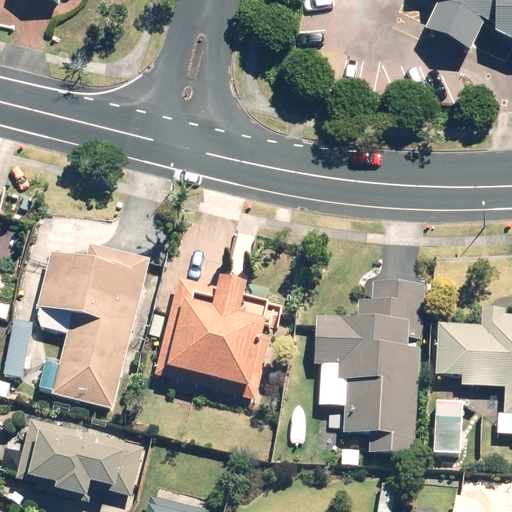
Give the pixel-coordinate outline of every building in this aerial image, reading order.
[(511,0),(444,0),(444,7),(427,6),(423,25),(454,49),(458,44),(488,63),(501,32),(511,38),(511,0)] [(64,370),(48,366),(42,392),(58,395),(57,399),(116,413),(149,268),(94,255),(92,264),(54,255),(38,327),(72,335),(64,370)] [(19,278),(2,273),(0,279),(0,302),(12,306),(19,278)] [(224,291),(186,281),(161,377),(253,401),(273,324),(246,317),(255,285),(228,278),(224,291)] [(347,436),(346,466),(360,467),(362,437),(375,437),(374,455),(416,457),(422,350),(413,350),(414,330),(423,330),(425,286),(368,283),(367,301),(362,301),(361,323),(322,321),(320,364),(324,365),(322,406),(348,407),(346,436),(347,436)] [(511,316),(508,316),(508,311),(474,310),(473,326),(443,324),(440,376),(466,377),(465,387),(508,389),(506,418),(511,418),(511,316)] [(468,404),(440,402),(436,471),(464,473),(468,404)] [(40,486),(38,492),(97,506),(99,497),(131,505),(145,448),(35,422),(21,481),(40,486)] [(398,511),(402,487),(381,483),(375,511),(398,511)] [(511,511),(511,508),(503,506),(505,497),(476,491),(474,500),(462,498),(459,511),(511,511)] [(205,511),(156,501),(153,511),(205,511)]
